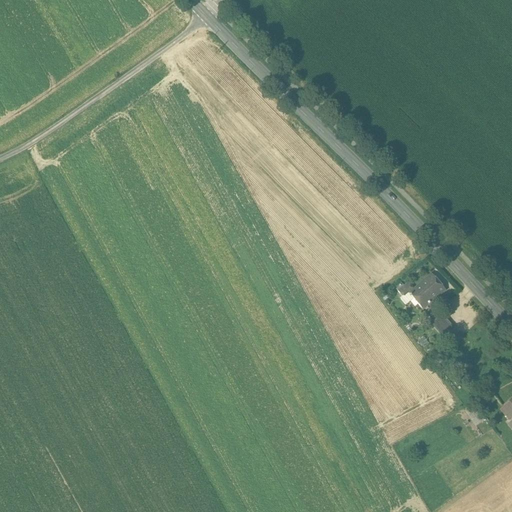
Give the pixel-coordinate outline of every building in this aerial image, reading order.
[(446,291),(432,274),(414,289),(409,293),(423,310),(446,291)] [(408,282),(398,291),(404,298),(409,293),(414,289),(408,282)] [(454,329),(442,316),(432,324),(444,338),(454,329)] [(511,402),(511,401),(503,408),(508,414),(511,410),(511,402)] [(483,421),(473,406),(466,411),(476,426),(483,421)]
